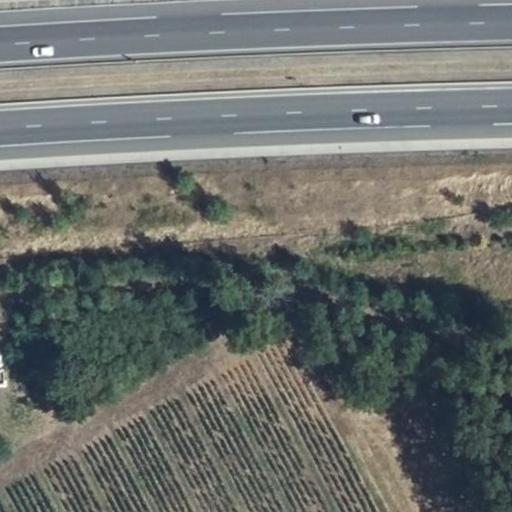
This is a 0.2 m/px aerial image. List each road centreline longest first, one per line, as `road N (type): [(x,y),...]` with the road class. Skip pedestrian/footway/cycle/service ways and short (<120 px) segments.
road 1 (motorway): [(0,132),(230,113),(511,105)]
road 2 (motorway): [(511,23),(0,46)]
